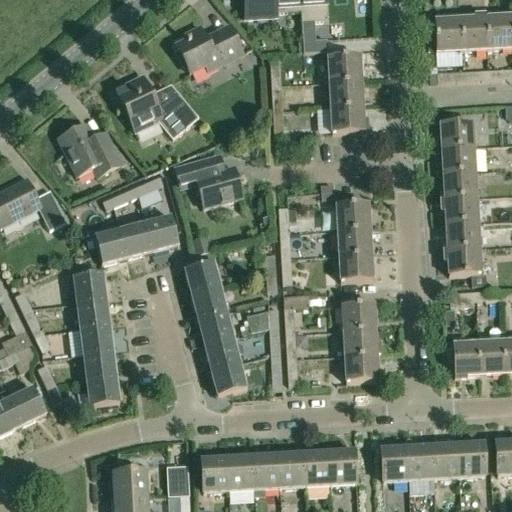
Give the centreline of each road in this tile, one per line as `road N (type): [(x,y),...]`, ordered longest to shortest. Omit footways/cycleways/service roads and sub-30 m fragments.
road 1 (residential): [(418,413),(393,0)]
road 2 (residential): [(191,426),(418,413)]
road 3 (residential): [(9,498),(37,469),(116,438),(191,426)]
road 4 (unclassified): [(0,120),(144,0)]
road 5 (residential): [(191,426),(155,285)]
